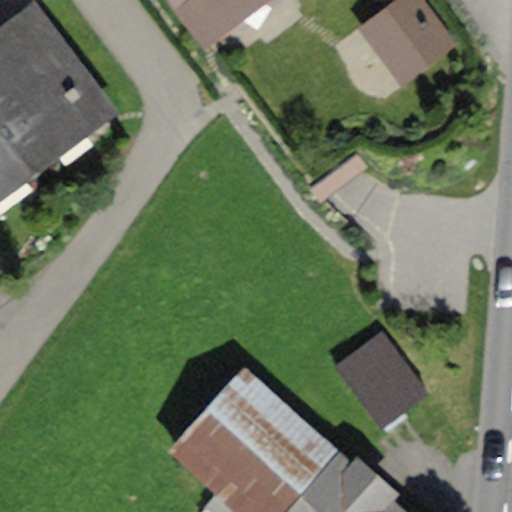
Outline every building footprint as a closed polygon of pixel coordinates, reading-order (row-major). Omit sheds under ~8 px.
[(191,0),(205,18),(229,0),(191,0)] [(411,1),(371,31),(401,71),(441,41),(411,1)] [(0,177),(89,110),(29,30),(0,52),(0,177)] [(382,332),(335,367),(381,428),(428,393),(382,332)] [(401,511),(253,378),(179,458),(238,511),(401,511)]
